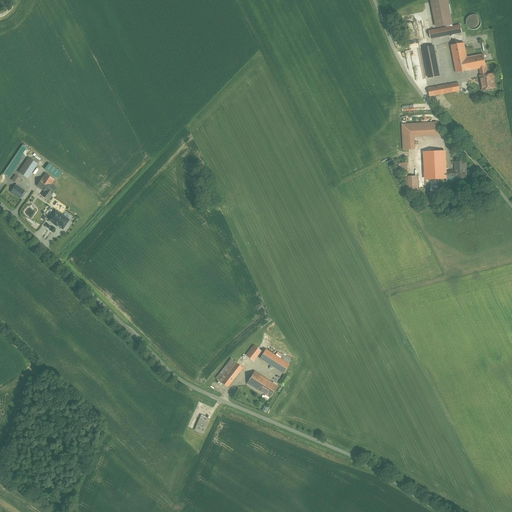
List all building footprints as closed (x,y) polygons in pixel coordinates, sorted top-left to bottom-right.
[(429,0),(435,28),(452,25),(447,0),(429,0)] [(467,28),(469,29),(471,30),(474,30),(476,30),(478,28),(480,26),(481,23),(480,21),(480,19),(478,17),(476,16),(473,15),(471,16),(468,17),(467,18),(466,20),(465,23),(466,25),(467,28)] [(461,25),(429,31),(430,39),(462,33),(461,25)] [(479,69),(486,68),(483,54),(467,57),(464,43),(450,46),(455,74),(479,69)] [(434,45),(422,48),(428,79),(440,76),(434,45)] [(479,76),(481,92),(496,90),(493,74),(487,75),(480,76),(479,76)] [(458,83),(428,88),(429,97),(459,92),(458,83)] [(401,124),(402,151),(414,150),(414,137),(438,136),(438,123),(401,124)] [(446,172),(445,152),(416,153),(417,165),(424,165),(424,180),(446,180),(446,177),(446,172)] [(39,164),(28,157),(18,172),(28,180),(39,164)] [(466,162),(454,162),(454,171),(454,177),(455,180),(467,179),(466,162)] [(44,170),(58,178),(61,171),(48,163),(44,170)] [(408,171),(408,163),(399,163),(399,166),(401,166),(402,172),(408,171)] [(55,180),(45,173),(36,186),(44,192),(42,195),(48,200),(56,188),(52,185),(55,180)] [(15,176),(12,181),(17,185),(21,180),(15,176)] [(418,195),(417,176),(406,177),(407,195),(418,195)] [(25,192),(15,185),(10,192),(20,199),(25,192)] [(57,209),(48,220),(63,231),(71,220),(57,209)] [(254,345),(246,355),(253,360),(261,351),(254,345)] [(267,350),(261,359),(284,375),(290,366),(267,350)] [(244,369),(231,359),(215,379),(228,389),(244,369)] [(279,388),(255,373),(247,386),(272,400),(279,388)] [(290,379),(285,375),(279,383),(285,387),(290,379)] [(211,420),(201,415),(194,430),(204,435),(211,420)]
